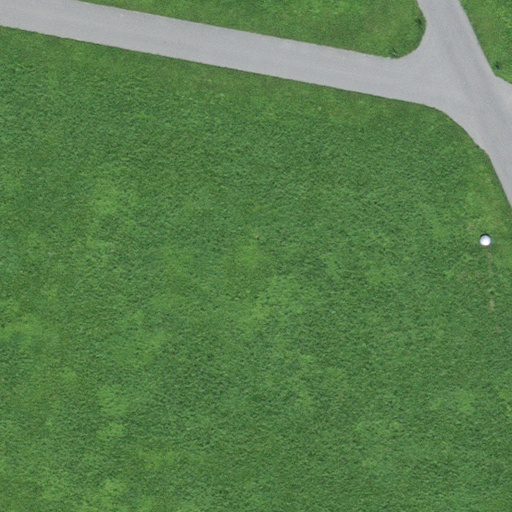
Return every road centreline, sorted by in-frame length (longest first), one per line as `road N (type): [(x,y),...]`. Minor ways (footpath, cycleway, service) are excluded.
road 1 (track): [(511,99),(0,7)]
road 2 (unclassified): [(438,0),(511,157)]
